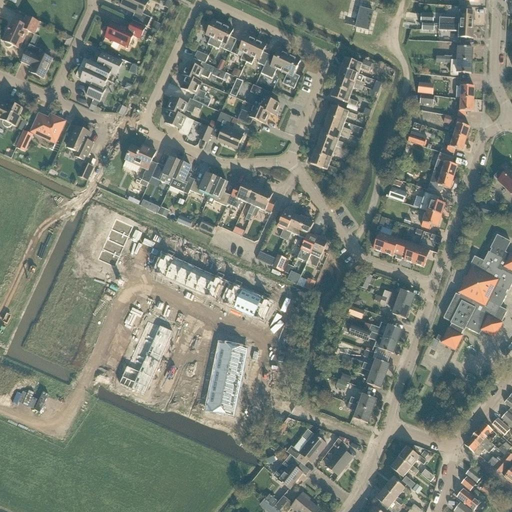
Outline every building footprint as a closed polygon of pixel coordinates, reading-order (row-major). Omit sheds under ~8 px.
[(144,0),(124,0),(121,7),(135,14),(132,21),(147,28),(152,19),(143,15),(149,2),(144,0)] [(362,9),(357,28),(368,31),(373,12),(362,9)] [(454,26),(473,27),(474,14),(460,14),(460,20),(439,19),(439,22),(446,22),(446,29),(454,29),(454,26)] [(421,15),(421,24),(433,24),(434,15),(421,15)] [(12,21),(3,42),(5,43),(5,45),(6,47),(7,48),(9,49),(11,48),(12,46),(20,50),(28,32),(35,35),(40,24),(27,17),(23,26),(12,21)] [(208,45),(213,47),(224,25),(214,21),(213,23),(208,20),(205,28),(209,30),(207,36),(211,38),(208,45)] [(104,31),(104,33),(105,35),(106,37),(105,39),(128,49),(134,37),(140,40),(146,28),(133,22),(129,30),(113,23),(110,29),(107,29),(106,30),(104,31)] [(155,22),(151,29),(157,32),(161,25),(155,22)] [(472,39),(473,27),(454,26),(454,29),(446,29),(446,22),(439,22),(439,31),(459,32),(459,39),(472,39)] [(234,30),(224,25),(213,47),(219,50),(222,43),(226,45),(224,50),(231,53),(237,40),(231,37),(234,30)] [(35,35),(30,46),(35,48),(40,38),(35,35)] [(243,43),(237,40),(231,53),(238,56),(240,52),(244,54),(241,60),(246,62),(256,41),(246,36),(243,43)] [(267,45),(256,41),(246,62),(252,65),(255,59),(259,61),(258,64),(264,67),(270,55),(263,53),(267,45)] [(30,46),(22,63),(28,66),(30,66),(33,67),(30,73),(44,80),(53,60),(39,54),(40,51),(35,48),(30,46)] [(452,58),(452,61),(471,62),(472,49),(458,49),(458,56),(452,56),(452,58)] [(282,73),(289,56),(290,54),(280,50),(279,52),(278,51),(277,55),(271,52),(261,74),(273,79),(277,70),(282,73)] [(198,52),(194,60),(205,64),(209,57),(198,52)] [(85,59),(80,68),(108,81),(111,74),(116,76),(123,63),(103,54),(98,64),(91,60),(90,62),(85,59)] [(300,61),(289,56),(282,73),(287,75),(283,84),(294,89),(299,77),(294,74),(300,61)] [(340,69),(359,76),(361,70),(369,73),(370,69),(369,68),(362,66),(346,60),(344,65),(342,64),(340,69)] [(221,61),(217,70),(221,72),(225,63),(221,61)] [(451,66),(451,76),(459,77),(459,74),(471,75),(471,62),(452,61),(452,64),(451,66)] [(188,64),(183,76),(186,77),(198,82),(199,82),(201,76),(209,79),(211,74),(188,64)] [(108,81),(80,68),(76,78),(81,80),(81,82),(91,87),(87,97),(100,103),(106,89),(104,88),(108,81)] [(215,69),(212,76),(226,82),(229,75),(215,69)] [(235,69),(232,75),(239,78),(241,72),(235,69)] [(359,76),(340,69),(338,73),(340,74),(338,79),(363,88),(365,84),(362,83),(364,78),(359,76)] [(186,77),(181,89),(196,95),(194,101),(193,101),(203,105),(203,106),(208,108),(211,101),(205,98),(207,93),(200,90),(202,84),(199,82),(198,82),(186,77)] [(334,84),(333,88),(352,95),(354,89),(362,92),(363,88),(338,79),(336,84),(334,84)] [(461,100),(473,100),(474,88),(467,88),(467,83),(459,83),(459,87),(462,88),(461,100)] [(434,85),(420,84),(418,94),(433,96),(434,85)] [(275,87),(269,85),(266,90),(272,93),(275,87)] [(256,95),(252,106),(270,114),(276,116),(281,105),(267,99),(270,93),(254,86),(250,93),(256,95)] [(352,95),(333,88),(331,93),(333,93),(331,99),(356,108),(358,103),(350,100),(352,95)] [(233,89),(230,95),(237,98),(240,91),(233,89)] [(421,96),(420,105),(434,106),(435,97),(421,96)] [(173,98),(167,111),(171,112),(183,117),(186,111),(193,114),(195,108),(201,111),(203,106),(203,105),(193,101),(194,101),(191,100),(188,105),(173,98)] [(473,100),(461,100),(460,112),(458,112),(457,116),(465,117),(466,112),(473,113),(473,100)] [(0,103),(0,120),(4,122),(3,123),(3,124),(3,125),(4,125),(4,126),(5,127),(6,128),(8,129),(9,129),(10,128),(11,127),(12,127),(12,126),(13,126),(17,128),(22,119),(19,118),(23,110),(16,107),(17,105),(7,101),(5,106),(0,103)] [(121,106),(117,113),(124,116),(128,109),(121,106)] [(265,125),(270,114),(252,106),(248,113),(242,110),(237,120),(250,126),(253,119),(265,125)] [(356,121),(359,113),(350,110),(349,113),(333,107),(331,112),(328,112),(327,116),(346,123),(348,118),(356,121)] [(366,109),(363,115),(369,117),(372,111),(366,109)] [(171,112),(166,124),(181,130),(180,133),(187,137),(194,122),(183,117),(171,112)] [(221,113),(211,136),(219,139),(218,142),(237,150),(243,136),(224,128),(223,129),(220,128),(224,120),(227,122),(229,117),(221,113)] [(39,115),(32,131),(42,136),(43,134),(46,136),(45,139),(56,144),(66,123),(55,118),(53,121),(39,115)] [(325,127),(350,136),(352,132),(344,129),(346,123),(327,116),(325,121),(327,121),(325,127)] [(446,116),(443,124),(453,126),(455,119),(446,116)] [(458,125),(454,136),(466,141),(470,129),(463,127),(464,122),(457,120),(455,124),(458,125)] [(76,128),(67,148),(76,152),(74,157),(86,162),(94,145),(87,142),(91,134),(72,126),(76,128)] [(208,143),(214,130),(213,130),(209,128),(206,127),(201,139),(208,143)] [(349,140),(350,136),(325,127),(323,132),(321,131),(319,136),(339,142),(341,137),(349,140)] [(24,132),(17,149),(25,152),(33,136),(24,132)] [(412,132),(411,136),(426,141),(427,137),(412,132)] [(344,144),(339,142),(319,136),(318,139),(320,140),(318,146),(343,155),(344,151),(342,150),(344,144)] [(411,136),(409,141),(424,146),(426,141),(411,136)] [(466,141),(454,136),(450,148),(448,147),(446,152),(454,154),(455,150),(462,152),(466,141)] [(127,162),(124,168),(137,173),(140,167),(147,170),(142,181),(140,185),(147,188),(149,184),(152,178),(158,165),(157,165),(156,166),(151,164),(156,152),(143,146),(141,151),(132,147),(126,161),(127,162)] [(341,159),(343,155),(318,146),(316,151),(314,150),(312,155),(331,162),(333,156),(341,159)] [(331,162),(312,155),(311,159),(313,160),(311,165),(334,174),(332,178),(336,179),(338,176),(336,175),(337,170),(329,167),(331,162)] [(166,169),(158,165),(152,178),(165,184),(166,182),(172,184),(173,180),(181,163),(170,158),(166,169)] [(445,164),(441,175),(454,179),(457,168),(450,165),(452,161),(444,158),(443,163),(445,164)] [(190,192),(195,181),(187,178),(191,168),(181,163),(173,180),(179,183),(178,186),(190,192)] [(84,164),(78,177),(88,181),(94,169),(84,164)] [(511,173),(504,166),(494,177),(499,183),(500,184),(502,186),(504,186),(511,193),(511,192),(511,173)] [(203,185),(195,181),(190,192),(203,197),(204,194),(210,196),(217,179),(207,175),(203,185)] [(454,179),(441,175),(438,186),(435,185),(434,190),(441,192),(442,188),(450,190),(454,179)] [(227,184),(217,179),(210,196),(207,203),(212,206),(214,202),(227,208),(231,197),(223,193),(227,184)] [(246,204),(255,186),(250,184),(250,186),(244,183),(242,189),(236,186),(228,206),(237,210),(241,202),(246,204)] [(252,216),(263,192),(258,189),(259,187),(255,186),(246,204),(251,206),(245,220),(250,222),(252,216)] [(392,188),(389,199),(404,204),(407,194),(392,188)] [(263,192),(252,216),(256,218),(259,210),(265,213),(265,212),(271,215),(276,202),(271,199),(273,194),(268,192),(268,194),(263,192)] [(425,194),(420,210),(427,212),(441,217),(445,205),(438,203),(439,199),(425,194)] [(144,201),(141,207),(157,214),(159,208),(144,201)] [(493,219),(496,210),(480,204),(477,214),(493,219)] [(162,209),(159,216),(167,219),(170,212),(162,209)] [(280,238),(284,240),(295,216),(290,214),(290,212),(286,210),(278,228),(283,231),(280,238)] [(441,217),(427,212),(423,225),(415,223),(414,228),(421,231),(422,228),(429,230),(430,226),(438,229),(441,217)] [(300,219),(295,216),(284,240),(288,242),(291,234),(297,237),(305,218),(301,216),(300,219)] [(309,220),(305,218),(297,237),(302,239),(299,247),(302,249),(308,235),(313,225),(308,222),(309,220)] [(382,218),(378,231),(381,232),(383,227),(384,227),(386,220),(382,218)] [(116,219),(111,230),(129,238),(133,227),(116,219)] [(202,221),(199,229),(212,235),(216,227),(202,221)] [(236,228),(233,234),(242,238),(245,232),(236,228)] [(111,230),(107,240),(124,248),(129,238),(111,230)] [(373,251),(383,254),(389,237),(379,234),(373,251)] [(310,256),(318,238),(314,236),(313,238),(308,235),(302,249),(298,259),(307,263),(310,256)] [(507,312),(500,308),(507,295),(506,295),(507,291),(509,292),(511,284),(511,255),(511,254),(510,256),(505,253),(510,243),(497,236),(490,249),(492,250),(490,253),(489,253),(484,262),(475,257),(471,265),(474,267),(473,269),(472,268),(467,278),(465,277),(462,283),(464,284),(459,294),(460,295),(459,296),(456,295),(443,319),(451,323),(450,324),(452,325),(449,330),(461,336),(464,331),(466,329),(479,336),(481,332),(495,338),(502,324),(501,324),(507,312)] [(405,242),(389,237),(383,254),(393,258),(394,257),(396,257),(395,260),(398,261),(405,242)] [(318,238),(310,256),(316,258),(313,267),(316,268),(327,244),(322,242),(323,240),(318,238)] [(107,240),(102,250),(120,258),(124,248),(107,240)] [(414,265),(420,248),(405,242),(398,261),(401,262),(402,259),(404,260),(404,261),(414,265)] [(420,248),(414,265),(424,268),(430,251),(420,248)] [(102,250),(98,261),(115,268),(120,258),(102,250)] [(260,254),(257,260),(272,267),(275,260),(260,254)] [(163,257),(155,274),(166,279),(174,261),(163,257)] [(274,268),(281,272),(286,261),(279,257),(274,268)] [(85,268),(80,278),(106,290),(111,278),(105,275),(108,270),(84,259),(81,266),(85,268)] [(174,261),(166,279),(176,283),(184,266),(174,261)] [(184,266),(176,283),(186,288),(194,270),(184,266)] [(194,270),(186,288),(196,292),(204,275),(194,270)] [(291,273),(288,281),(297,285),(301,278),(291,273)] [(204,275),(196,292),(206,296),(213,279),(204,275)] [(372,278),(365,275),(359,288),(367,291),(372,278)] [(71,287),(68,294),(92,305),(95,299),(100,302),(106,290),(80,278),(76,289),(71,287)] [(213,279),(206,296),(216,301),(224,284),(213,279)] [(308,280),(304,289),(312,293),(316,283),(308,280)] [(231,287),(224,305),(234,309),(242,292),(231,287)] [(242,292),(234,309),(244,314),(252,296),(242,292)] [(384,298),(384,299),(411,309),(415,297),(409,295),(409,294),(408,294),(407,294),(402,292),(399,298),(386,293),(384,298)] [(252,296),(244,314),(254,318),(262,301),(252,296)] [(72,297),(69,304),(74,306),(69,317),(89,326),(95,314),(89,312),(92,306),(72,297)] [(378,297),(376,302),(395,310),(393,315),(399,317),(399,318),(400,319),(401,318),(406,320),(411,309),(384,299),(378,297)] [(363,301),(357,298),(356,299),(355,299),(353,303),(354,304),(360,307),(363,301)] [(262,301),(254,318),(265,323),(273,305),(262,301)] [(352,309),(349,317),(362,322),(365,314),(352,309)] [(59,325),(56,331),(76,340),(79,335),(84,337),(89,326),(69,317),(65,327),(59,325)] [(148,322),(141,337),(154,342),(161,328),(148,322)] [(346,323),(342,332),(349,335),(352,326),(346,323)] [(371,326),(369,332),(372,334),(398,343),(402,332),(397,329),(395,328),(395,329),(389,327),(382,324),(379,329),(371,326)] [(39,326),(35,334),(53,342),(47,354),(72,365),(74,360),(76,361),(79,354),(77,353),(78,352),(65,346),(68,339),(39,326)] [(393,355),(398,343),(372,334),(358,329),(352,327),(349,335),(369,342),(370,339),(377,342),(375,348),(393,355)] [(161,328),(154,342),(167,348),(173,333),(161,328)] [(455,351),(463,337),(461,336),(449,330),(448,330),(444,339),(438,336),(436,340),(442,343),(441,344),(455,351)] [(141,337),(137,347),(149,353),(154,342),(141,337)] [(434,340),(430,347),(436,350),(439,342),(434,340)] [(154,342),(149,353),(162,358),(167,348),(154,342)] [(221,345),(217,361),(231,363),(234,348),(221,345)] [(137,347),(132,358),(145,363),(149,353),(137,347)] [(234,348),(231,363),(245,366),(248,350),(234,348)] [(507,349),(502,355),(506,358),(511,352),(507,349)] [(365,351),(363,357),(374,361),(376,355),(365,351)] [(149,353),(145,363),(157,369),(162,358),(149,353)] [(132,358),(127,368),(140,374),(145,363),(132,358)] [(353,360),(351,365),(362,369),(364,364),(353,360)] [(217,361),(215,372),(229,375),(231,363),(217,361)] [(364,364),(362,370),(385,378),(389,366),(384,364),(382,363),(382,364),(376,362),(374,367),(364,364)] [(145,363),(140,374),(153,379),(157,369),(145,363)] [(231,363),(229,375),(242,377),(245,366),(231,363)] [(127,368),(120,385),(133,391),(140,374),(127,368)] [(385,378),(358,368),(356,373),(370,379),(368,385),(381,390),(385,378)] [(215,372),(213,383),(226,386),(229,375),(215,372)] [(140,374),(133,391),(145,396),(153,379),(140,374)] [(343,374),(341,381),(348,383),(349,384),(352,378),(343,374)] [(229,375),(226,386),(240,389),(242,377),(229,375)] [(336,388),(345,392),(348,383),(341,381),(339,380),(336,388)] [(213,383),(210,394),(224,397),(226,386),(213,383)] [(226,386),(224,397),(238,400),(240,389),(226,386)] [(330,397),(332,390),(324,388),(322,395),(330,397)] [(210,394),(207,412),(220,415),(224,397),(210,394)] [(352,398),(350,405),(372,413),(377,401),(364,396),(361,402),(352,398)] [(224,397),(220,415),(234,418),(238,400),(224,397)] [(372,413),(350,405),(349,404),(347,409),(357,413),(355,420),(368,425),(372,413)] [(511,417),(507,413),(502,419),(511,428),(511,417)] [(504,436),(509,430),(498,420),(492,426),(504,436)] [(484,425),(478,432),(491,443),(497,436),(484,425)] [(291,456),(302,464),(305,467),(309,462),(312,464),(327,446),(315,437),(315,436),(308,431),(302,438),(309,444),(300,454),(292,447),(287,453),(291,456)] [(495,447),(491,443),(478,432),(471,439),(489,455),(495,447)] [(485,451),(471,439),(465,446),(478,458),(485,451)] [(339,451),(326,467),(339,477),(353,459),(345,453),(349,448),(339,440),(334,446),(339,451)] [(498,450),(505,456),(508,453),(503,446),(498,450)] [(412,467),(413,467),(417,461),(424,466),(427,462),(420,456),(418,458),(407,449),(399,459),(411,468),(412,467)] [(499,463),(494,469),(501,475),(511,461),(511,456),(508,453),(505,456),(504,457),(499,463)] [(302,464),(291,456),(282,467),(283,467),(278,473),(278,472),(274,477),(290,490),(302,475),(297,470),(302,464)] [(493,458),(488,464),(494,469),(499,463),(493,458)] [(411,468),(399,459),(392,469),(404,478),(409,471),(416,476),(419,472),(413,467),(412,467),(411,468)] [(471,469),(466,475),(477,484),(482,478),(471,469)] [(425,470),(421,476),(431,483),(435,478),(425,470)] [(402,482),(411,490),(415,485),(406,477),(402,482)] [(467,478),(461,484),(470,492),(476,486),(467,478)] [(393,480),(385,490),(397,500),(398,498),(403,492),(410,497),(412,494),(409,491),(411,490),(402,482),(401,481),(399,484),(393,480)] [(397,500),(385,490),(377,500),(383,504),(380,508),(384,511),(386,511),(389,509),(389,510),(396,502),(402,507),(405,503),(398,498),(397,500)] [(463,490),(457,498),(474,511),(480,504),(463,490)] [(294,505),(289,501),(279,511),(289,511),(292,508),(297,511),(318,511),(320,510),(309,501),(310,500),(303,494),(294,505)] [(279,511),(289,501),(284,497),(279,503),(270,495),(266,500),(275,508),(279,511)]
